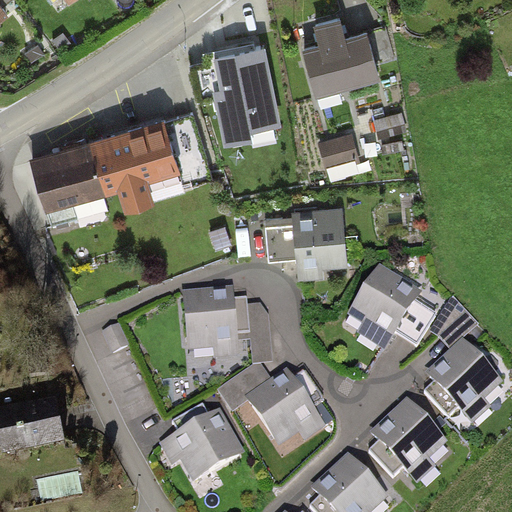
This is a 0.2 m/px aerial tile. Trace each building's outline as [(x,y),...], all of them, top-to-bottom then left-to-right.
[(377,77),(363,33),(303,52),(317,96),(377,77)] [(278,122),(262,46),(220,55),(220,56),(205,60),(207,67),(194,70),(201,100),(215,97),(214,92),(218,91),(228,142),(252,137),(251,128),(278,122)] [(381,133),(401,131),(399,110),(379,112),(381,133)] [(146,176),(153,197),(213,178),(192,113),(164,122),(178,166),(146,176)] [(163,116),(89,140),(104,187),(119,182),(126,205),(153,197),(146,176),(178,166),(164,122),(163,116)] [(354,133),(317,143),(326,173),(362,163),(354,133)] [(89,140),(31,156),(45,205),(104,187),(89,140)] [(346,262),(341,210),(265,217),(269,260),(299,257),(300,266),(346,262)] [(419,297),(379,273),(349,323),(363,331),(359,341),(384,356),(395,338),(413,307),(419,297)] [(230,296),(184,300),(190,365),(235,361),(230,296)] [(435,320),(413,307),(395,338),(417,351),(435,320)] [(492,415),(482,405),(502,387),(462,343),(423,379),(472,433),(492,415)] [(306,447),(326,432),(290,379),(248,408),(278,452),(299,437),(306,447)] [(53,401),(0,411),(0,452),(1,456),(62,444),(53,401)] [(428,465),(446,450),(408,406),(373,437),(418,489),(436,473),(428,465)] [(242,459),(219,418),(163,449),(187,490),(242,459)] [(351,460),(313,494),(329,511),(378,511),(389,503),(351,460)]
